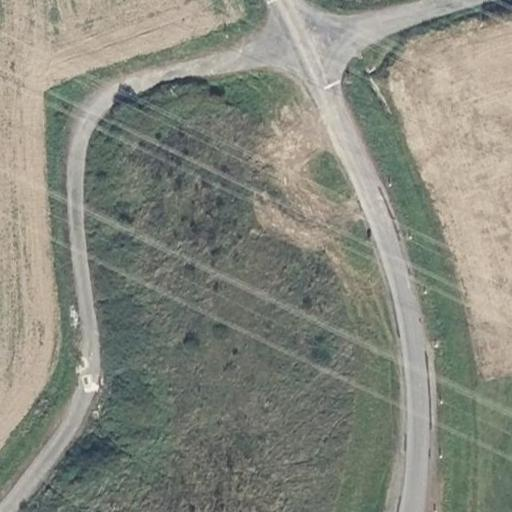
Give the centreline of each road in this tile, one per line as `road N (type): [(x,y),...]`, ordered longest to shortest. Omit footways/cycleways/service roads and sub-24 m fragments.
road 1 (track): [(458,511),(462,427),(447,310),(419,211),(363,93),(299,40)]
road 2 (unclassified): [(411,511),(413,366),(395,259),(332,85),(299,40)]
road 3 (unclassified): [(299,40),(446,0)]
